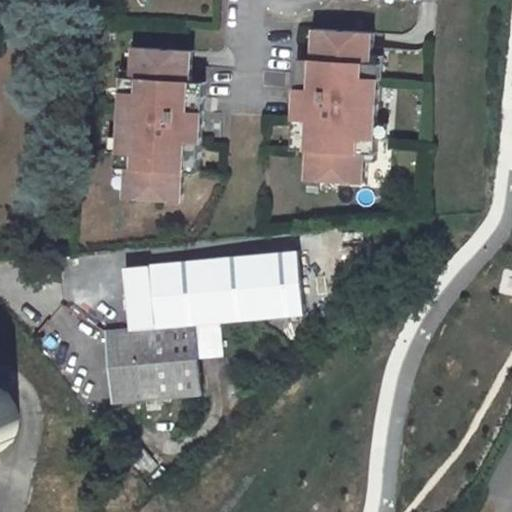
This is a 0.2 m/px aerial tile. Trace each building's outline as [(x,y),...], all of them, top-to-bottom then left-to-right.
[(371,35),(311,31),(309,57),(309,77),(294,76),(291,136),(305,138),(304,153),(302,186),(362,190),(363,163),(364,154),(351,153),(351,142),(373,143),(378,82),(359,80),(358,70),(370,71),(371,61),(371,35)] [(187,52),(128,48),(127,74),(126,79),(134,79),(134,90),(116,90),(112,158),(130,158),(130,170),(120,170),(120,174),(119,198),(180,202),(182,172),(184,142),(185,111),(186,82),(187,52)] [(309,57),(295,57),(294,76),(309,77),(309,57)] [(377,71),(377,62),(371,61),(370,71),(358,70),(359,80),(378,82),(377,71)] [(134,90),(134,79),(126,79),(127,74),(116,73),(116,90),(134,90)] [(199,83),(186,82),(185,111),(198,112),(199,83)] [(305,138),(291,136),(291,152),(304,153),(305,138)] [(195,173),(197,143),(184,142),(182,172),(195,173)] [(373,143),(351,142),(351,153),(364,154),(363,163),(372,163),(373,143)] [(130,170),(130,158),(112,158),(112,170),(111,174),(120,174),(120,170),(130,170)] [(297,251),(127,267),(132,330),(195,324),(303,314),(297,251)] [(107,332),(114,400),(202,391),(195,324),(132,330),(107,332)] [(28,394),(0,391),(0,458),(22,461),(28,394)]
